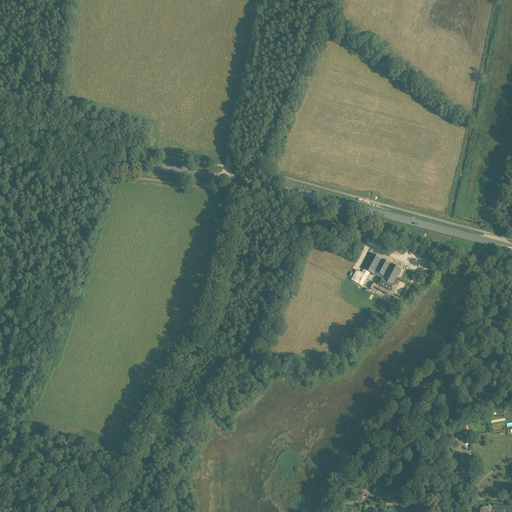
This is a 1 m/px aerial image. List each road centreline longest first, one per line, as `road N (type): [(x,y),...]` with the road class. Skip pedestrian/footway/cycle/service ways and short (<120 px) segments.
road 1 (secondary): [(372,211),(268,185),(0,143)]
road 2 (track): [(105,511),(204,321),(235,190)]
road 3 (tertiary): [(424,511),(426,444),(436,414),(511,323)]
road 4 (track): [(258,0),(227,155),(235,190)]
road 5 (unclassified): [(511,283),(371,226),(372,211)]
road 6 (secondary): [(502,245),(372,211)]
